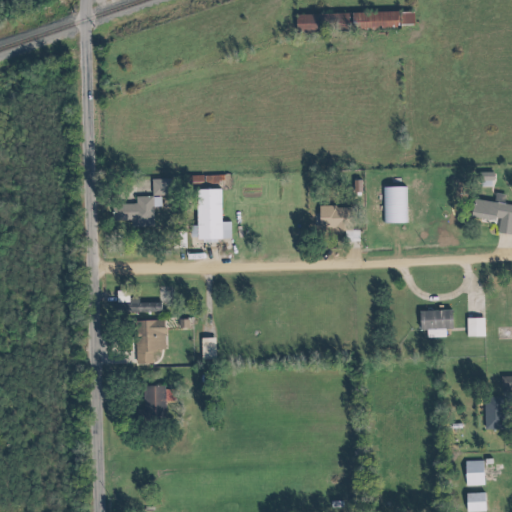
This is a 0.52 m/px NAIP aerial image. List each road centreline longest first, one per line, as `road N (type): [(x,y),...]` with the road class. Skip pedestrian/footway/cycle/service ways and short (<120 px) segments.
road 1 (residential): [(94,511),(81,100),(87,0)]
road 2 (residential): [(511,257),(86,272)]
